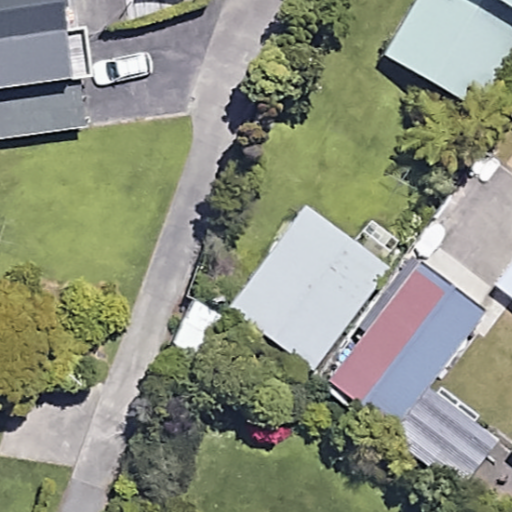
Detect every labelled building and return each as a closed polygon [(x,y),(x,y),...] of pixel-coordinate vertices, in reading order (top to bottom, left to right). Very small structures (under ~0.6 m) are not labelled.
[(0,0),(0,138),(89,130),(76,0),(0,0)] [(210,0),(119,0),(116,15),(132,24),(209,3),(210,0)] [(511,0),(428,0),(395,51),(485,111),(511,69),(511,0)] [(395,270),(316,208),(240,307),(319,368),(395,270)] [(494,313),(426,261),(335,381),(404,433),(494,313)] [(511,262),(495,286),(511,298),(511,262)] [(242,323),(205,301),(180,344),(216,366),(242,323)]
